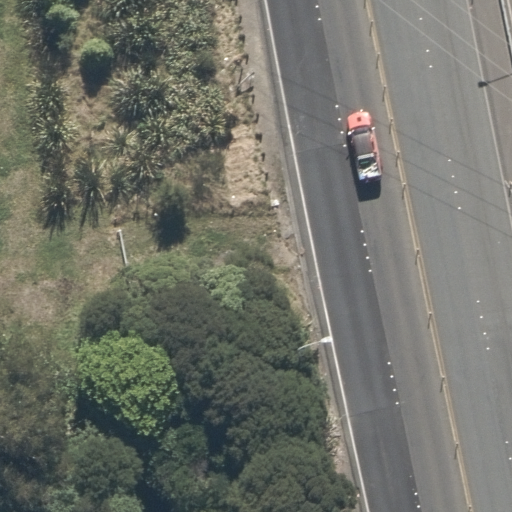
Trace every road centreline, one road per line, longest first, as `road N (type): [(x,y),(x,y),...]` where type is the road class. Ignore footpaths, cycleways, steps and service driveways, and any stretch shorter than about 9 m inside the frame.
road 1 (secondary): [(417,511),(312,0)]
road 2 (secondary): [(418,0),(511,462)]
